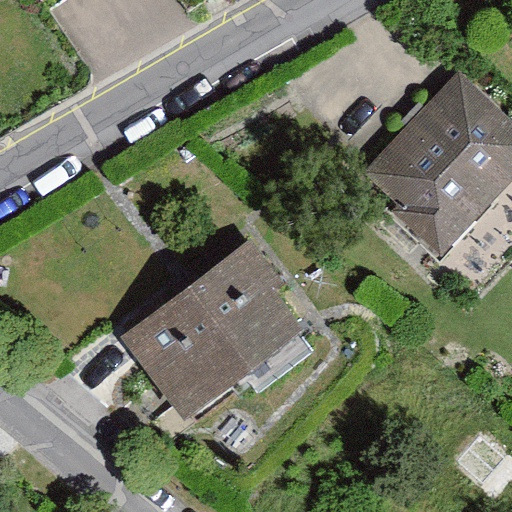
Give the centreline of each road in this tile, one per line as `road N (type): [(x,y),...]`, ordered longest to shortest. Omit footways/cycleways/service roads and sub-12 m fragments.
road 1 (residential): [(0,197),(335,0)]
road 2 (residential): [(147,511),(0,388)]
